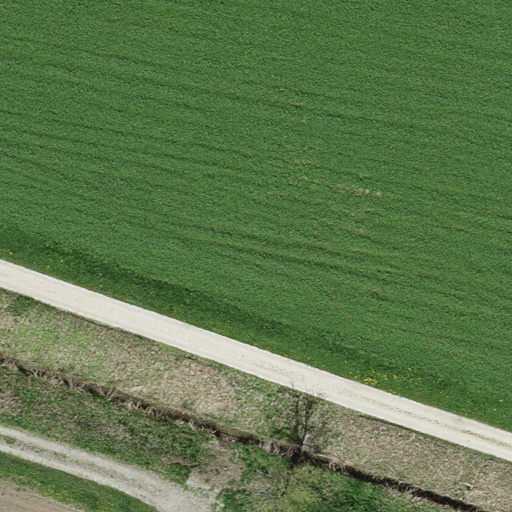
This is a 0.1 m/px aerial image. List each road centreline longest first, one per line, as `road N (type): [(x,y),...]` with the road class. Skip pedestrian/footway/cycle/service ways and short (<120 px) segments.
road 1 (track): [(0,269),(511,439)]
road 2 (track): [(132,511),(0,468)]
